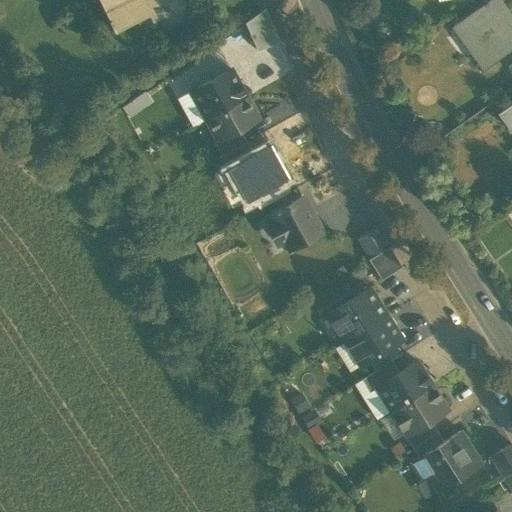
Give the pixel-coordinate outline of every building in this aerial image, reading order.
[(107,21),(111,31),(113,30),(112,28),(148,10),(153,20),(189,2),(188,0),(99,0),(105,11),(109,20),(107,21)] [(470,53),(482,69),(511,46),(511,24),(511,25),(493,2),(495,0),(493,0),(483,8),(452,29),(453,30),(456,28),(473,51),(470,53)] [(245,23),(257,51),(279,42),(265,9),(245,23)] [(93,27),(107,21),(109,20),(105,11),(89,19),(93,27)] [(230,69),(191,91),(206,119),(246,97),(230,69)] [(144,91),(121,107),(129,117),(151,102),(144,91)] [(192,127),(206,119),(191,91),(176,98),(192,127)] [(217,139),(218,140),(239,128),(257,118),(246,97),(206,119),(217,139)] [(511,103),(498,114),(510,130),(511,129),(511,103)] [(213,141),(222,156),(247,142),(239,128),(218,140),(217,139),(213,141)] [(271,143),(227,167),(246,202),(253,198),(284,181),(290,177),(271,143)] [(253,198),(258,209),(290,191),(284,181),(253,198)] [(302,198),(272,215),(277,224),(270,227),(278,241),(285,237),(290,246),(319,230),(302,198)] [(369,259),(389,247),(376,226),(356,238),(369,259)] [(369,259),(368,259),(381,280),(402,267),(389,247),(369,259)] [(327,314),(343,340),(386,313),(369,287),(327,314)] [(402,339),(386,313),(343,340),(344,341),(360,365),(368,360),(395,343),(402,339)] [(350,372),(360,365),(344,341),(334,348),(350,372)] [(395,343),(368,360),(375,370),(391,360),(402,353),(395,343)] [(375,386),(399,371),(391,360),(375,370),(361,379),(369,392),(376,387),(375,386)] [(391,410),(431,385),(416,361),(399,371),(375,386),(376,387),(391,410)] [(376,420),(379,418),(391,410),(376,387),(369,392),(361,379),(353,384),(376,420)] [(406,434),(406,435),(430,420),(447,409),(431,385),(391,410),(405,432),(406,434)] [(405,432),(391,410),(379,418),(393,440),(405,432)] [(404,435),(412,447),(437,432),(430,420),(406,435),(406,434),(404,435)] [(428,474),(438,490),(481,463),(460,431),(443,442),(418,457),(412,462),(422,478),(428,474)] [(412,447),(418,457),(443,442),(437,432),(412,447)] [(490,457),(503,477),(511,471),(511,445),(511,444),(490,457)] [(511,471),(503,477),(511,491),(511,471)]
